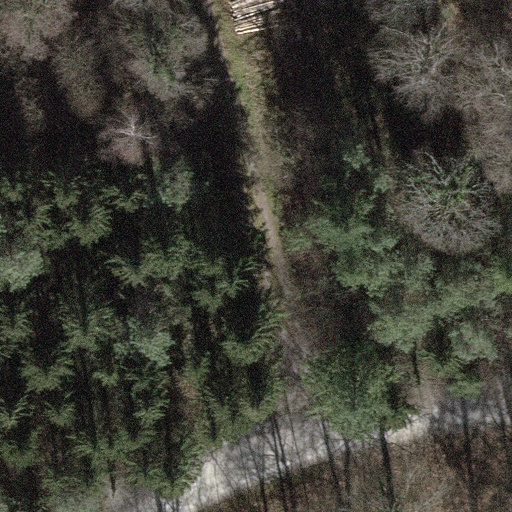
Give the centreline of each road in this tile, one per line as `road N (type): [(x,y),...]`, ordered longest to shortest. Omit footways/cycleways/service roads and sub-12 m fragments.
road 1 (track): [(204,0),(340,430)]
road 2 (track): [(153,511),(173,495),(340,430),(511,392)]
